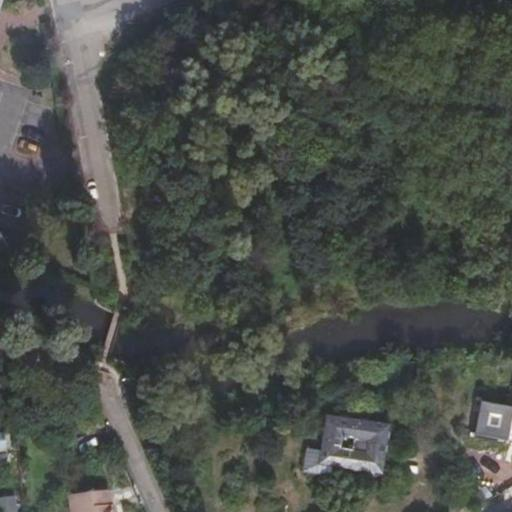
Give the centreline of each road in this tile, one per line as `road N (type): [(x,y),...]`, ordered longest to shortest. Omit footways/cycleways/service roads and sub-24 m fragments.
road 1 (residential): [(76,0),(117,231)]
road 2 (residential): [(100,358),(167,511)]
